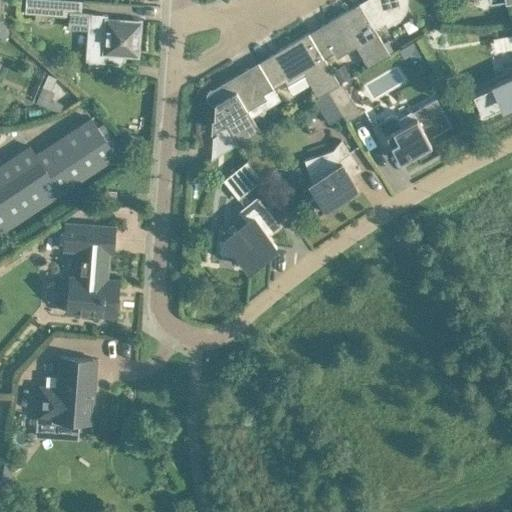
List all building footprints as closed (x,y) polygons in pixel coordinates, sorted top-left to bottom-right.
[(25,0),(25,12),(81,16),(82,0),(25,0)] [(362,0),(359,2),(374,28),(375,28),(386,21),(388,25),(393,22),(399,17),(404,11),(407,4),(407,1),(407,0),(362,0)] [(308,32),(324,58),(324,57),(336,51),(338,54),(355,44),(368,66),(390,54),(375,28),(374,28),(359,2),(308,32)] [(86,60),(124,63),(124,54),(138,55),(141,20),(108,18),(108,14),(89,12),(86,60)] [(308,32),(258,61),(273,87),(285,80),(287,84),(304,74),(318,96),(328,90),(339,83),(324,57),(324,58),(308,32)] [(418,62),(422,68),(422,70),(430,65),(426,57),(418,62)] [(252,116),(279,100),(272,88),(273,87),(258,61),(211,89),(209,91),(208,94),(208,96),(208,99),(210,101),(215,103),(213,128),(225,121),(238,143),(260,130),(252,116)] [(48,74),(42,86),(51,89),(56,77),(48,74)] [(511,75),(473,94),(482,114),(511,100),(511,75)] [(341,82),(339,83),(328,90),(342,114),(346,121),(360,112),(341,82)] [(313,99),(329,123),(342,114),(328,90),(318,96),(313,99)] [(388,115),(371,125),(382,143),(384,145),(388,146),(391,146),(392,145),(400,159),(431,142),(428,138),(450,125),(434,98),(413,110),(399,118),(397,116),(394,114),(391,114),(388,115)] [(464,108),(460,99),(453,103),(460,119),(475,112),(472,104),(464,108)] [(0,227),(114,152),(88,115),(34,153),(27,143),(0,160),(0,227)] [(302,188),(318,212),(358,185),(340,159),(350,152),(341,139),(333,149),(305,159),(312,181),(302,188)] [(238,197),(251,187),(236,169),(223,179),(238,197)] [(115,201),(116,190),(105,189),(104,200),(115,201)] [(268,209),(257,195),(238,210),(247,222),(238,229),(240,231),(228,241),(227,239),(229,238),(228,237),(226,239),(218,239),(219,232),(217,232),(215,250),(216,253),(218,255),(220,256),(221,257),(235,258),(235,257),(238,254),(248,267),(267,251),(264,247),(273,240),(268,233),(270,232),(271,233),(281,225),(268,209)] [(70,275),(67,311),(116,315),(116,309),(119,310),(120,297),(117,297),(118,279),(107,278),(109,252),(112,252),(114,226),(66,222),(64,248),(82,250),(80,276),(70,275)] [(15,249),(4,256),(9,263),(19,255),(15,249)] [(55,419),(92,422),(95,383),(96,358),(60,355),(57,387),(40,385),(38,415),(55,417),(55,419)] [(4,461),(0,463),(0,490),(17,480),(4,461)]
